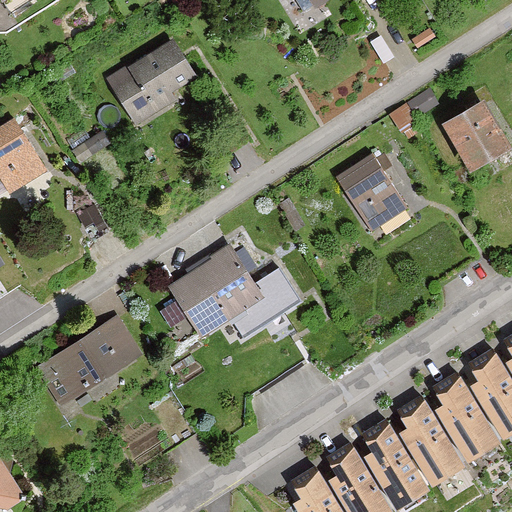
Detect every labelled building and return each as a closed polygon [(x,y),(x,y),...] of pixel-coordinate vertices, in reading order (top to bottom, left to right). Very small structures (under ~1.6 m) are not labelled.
[(172,39),(107,79),(138,127),(178,102),(172,94),(197,78),(172,39)] [(511,139),(485,98),(441,126),(470,170),(511,142),(511,139)] [(0,187),(4,184),(11,195),(47,173),(13,120),(0,127),(0,187)] [(372,150),(335,175),(373,232),(410,207),(372,150)] [(167,288),(201,339),(264,296),(231,246),(167,288)] [(37,365),(65,408),(142,357),(114,315),(37,365)] [(511,331),(503,337),(511,351),(511,352),(504,357),(511,370),(511,331)] [(511,376),(493,345),(469,359),(478,374),(470,379),(502,434),(511,428),(511,376)] [(459,370),(435,385),(444,400),(436,405),(468,459),(501,440),(459,370)] [(422,393),(397,408),(406,423),(398,427),(431,482),(463,463),(422,393)] [(386,416),(362,431),(371,446),(363,450),(396,505),(428,486),(386,416)] [(352,440),(328,455),(337,470),(329,475),(351,511),(390,511),(394,510),(352,440)] [(0,503),(8,505),(20,498),(21,485),(0,452),(0,503)] [(345,511),(316,463),(292,478),(301,493),(293,498),(301,511),(345,511)]
